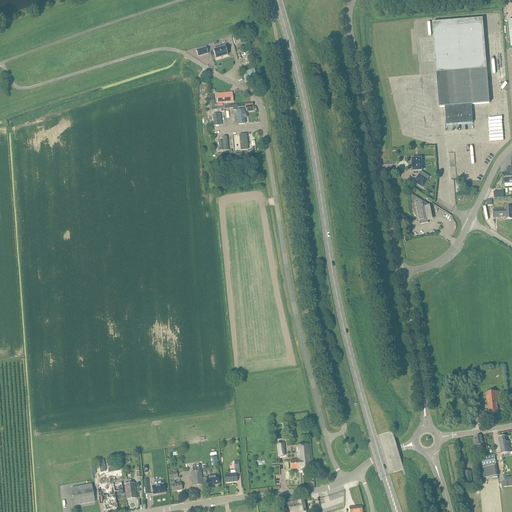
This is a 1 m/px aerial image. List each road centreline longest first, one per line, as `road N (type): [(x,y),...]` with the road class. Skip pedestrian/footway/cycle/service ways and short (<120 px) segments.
road 1 (primary): [(396,511),(348,347),(309,127),(276,0)]
road 2 (unclassified): [(326,439),(344,427),(317,327),(287,88),(267,0)]
road 3 (unclassified): [(326,439),(289,286),(258,101),(178,51)]
road 4 (tertiary): [(400,274),(349,30),(352,0)]
road 5 (tertiary): [(154,511),(344,480)]
road 6 (tertiary): [(425,429),(400,274)]
